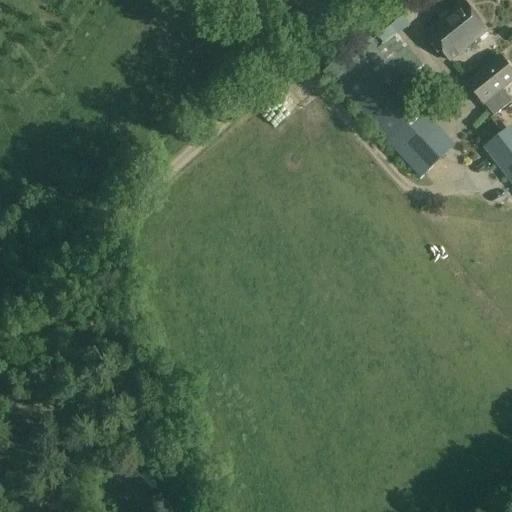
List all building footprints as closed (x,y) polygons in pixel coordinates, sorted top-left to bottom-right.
[(452,60),(488,29),(464,1),(428,32),(452,60)] [(371,31),(324,73),(340,91),(389,144),(389,143),(427,108),(430,105),(416,89),(429,78),(395,37),(409,26),(396,10),(371,31)] [(511,65),(502,54),(470,81),(490,104),(500,115),(511,104),(511,95),(507,90),(511,85),(511,65)] [(287,108),(269,119),(275,130),(293,119),(287,108)] [(511,125),(484,148),(511,185),(511,125)]
